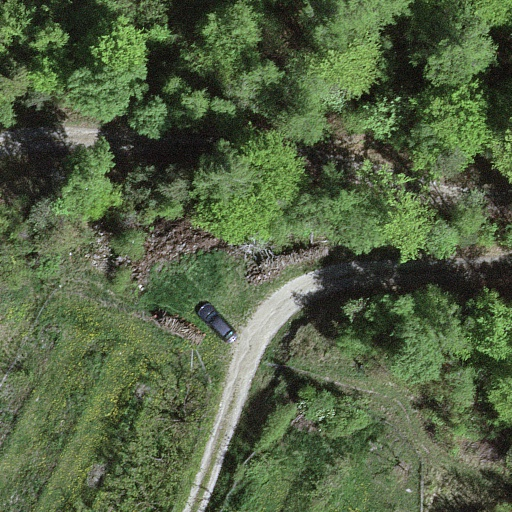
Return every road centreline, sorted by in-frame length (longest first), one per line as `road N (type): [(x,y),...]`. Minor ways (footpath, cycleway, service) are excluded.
road 1 (track): [(0,147),(104,136),(203,143),(307,154),(511,197)]
road 2 (track): [(511,269),(309,278),(252,356),(198,511)]
